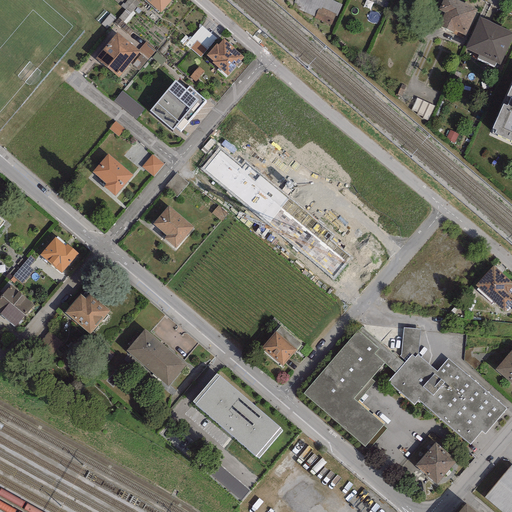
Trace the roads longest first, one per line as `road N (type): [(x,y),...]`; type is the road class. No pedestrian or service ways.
road 1 (residential): [(282,397),(443,209)]
road 2 (residential): [(104,247),(265,59)]
road 3 (unclassified): [(443,209),(265,59)]
road 4 (unclassified): [(104,247),(282,397)]
road 5 (unclassified): [(282,397),(413,511)]
road 6 (residential): [(9,359),(104,247)]
road 7 (unclassified): [(0,160),(104,247)]
